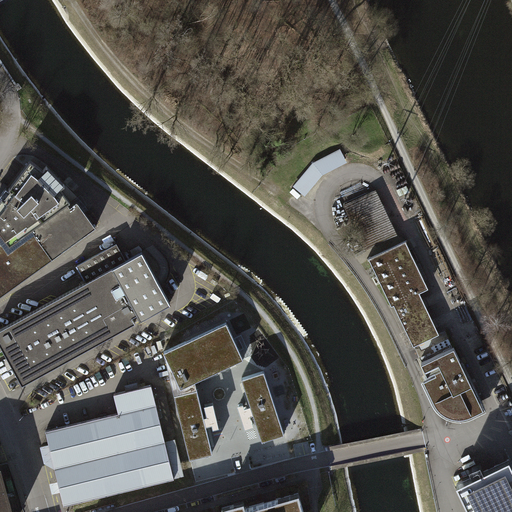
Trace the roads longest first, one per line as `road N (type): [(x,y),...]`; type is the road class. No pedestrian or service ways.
road 1 (track): [(11,110),(266,317),(308,387),(321,459)]
road 2 (track): [(331,0),(511,382)]
road 3 (track): [(71,0),(160,105),(329,232)]
